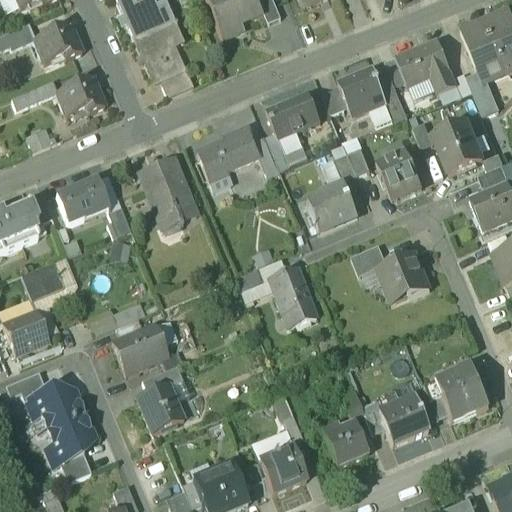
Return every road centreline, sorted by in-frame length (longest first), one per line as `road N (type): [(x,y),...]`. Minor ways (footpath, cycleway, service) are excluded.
road 1 (residential): [(474,0),(141,133)]
road 2 (residential): [(511,407),(433,227),(410,220),(312,260)]
road 3 (residential): [(144,511),(77,361),(0,389)]
road 4 (residential): [(330,511),(511,438)]
road 5 (residential): [(141,133),(0,193)]
road 6 (residential): [(82,0),(141,133)]
